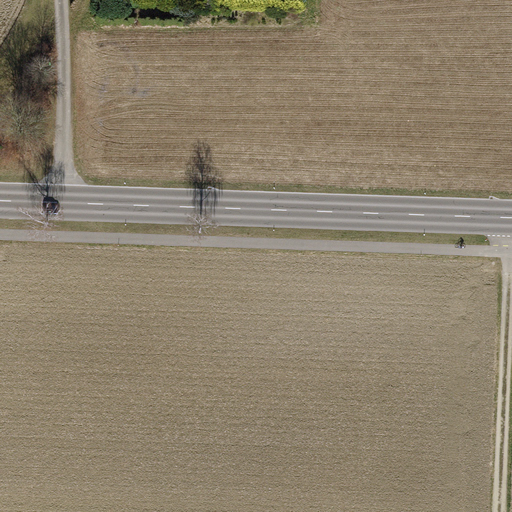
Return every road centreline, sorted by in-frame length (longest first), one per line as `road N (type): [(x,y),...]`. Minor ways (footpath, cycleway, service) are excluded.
road 1 (tertiary): [(511,222),(0,203)]
road 2 (track): [(511,225),(501,511)]
